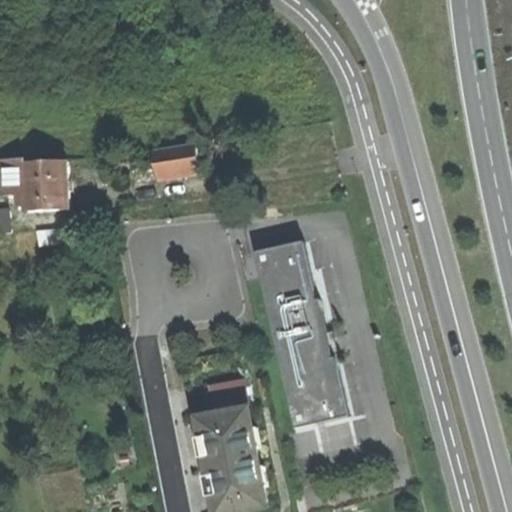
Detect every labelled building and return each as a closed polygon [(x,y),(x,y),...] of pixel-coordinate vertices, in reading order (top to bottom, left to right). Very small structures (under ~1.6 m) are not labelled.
[(159,180),(198,173),(194,144),(154,150),(159,180)] [(68,158),(25,160),(27,205),(27,208),(70,206),(69,184),(68,158)] [(21,205),(27,205),(25,160),(1,160),(2,190),(20,190),(21,205)] [(0,232),(12,232),(10,210),(0,210),(0,232)] [(305,242),(258,253),(298,429),(351,417),(338,358),(335,359),(322,300),(318,301),(305,242)] [(214,387),(219,416),(251,410),(252,410),(246,380),(214,387)] [(247,511),(270,508),(251,410),(219,416),(202,420),(219,511),(247,511)]
